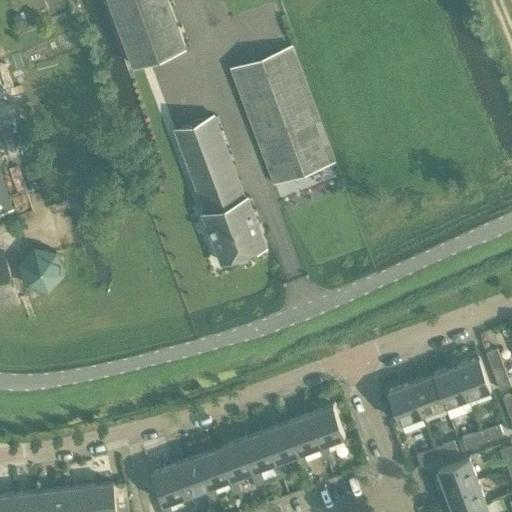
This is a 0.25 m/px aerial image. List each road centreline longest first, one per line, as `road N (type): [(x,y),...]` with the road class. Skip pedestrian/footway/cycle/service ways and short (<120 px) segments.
road 1 (tertiary): [(511,221),(245,334),(98,372),(0,381)]
road 2 (track): [(105,0),(130,68),(145,63),(220,267),(279,245)]
road 3 (residential): [(353,359),(120,434),(0,455)]
road 4 (residential): [(353,359),(511,300)]
road 5 (residential): [(409,511),(353,359)]
road 6 (track): [(277,33),(210,58),(189,0)]
